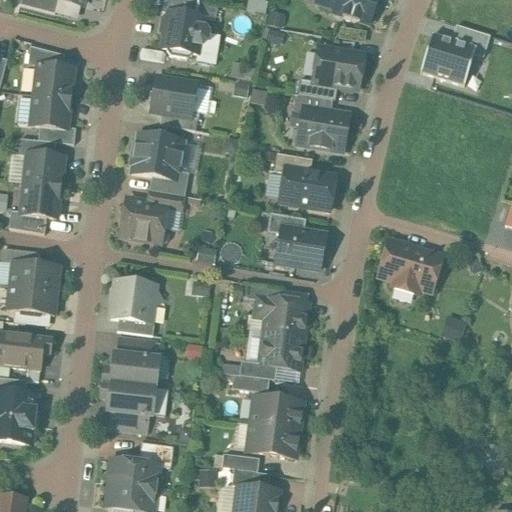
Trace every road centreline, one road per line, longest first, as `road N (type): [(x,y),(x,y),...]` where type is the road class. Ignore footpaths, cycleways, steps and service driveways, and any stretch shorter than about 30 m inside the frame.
road 1 (residential): [(95,253),(346,287)]
road 2 (residential): [(95,253),(71,484)]
road 3 (residential): [(346,287),(318,511)]
road 4 (residential): [(417,0),(371,138),(359,210)]
road 5 (residential): [(114,60),(95,253)]
road 6 (residential): [(511,260),(359,210)]
